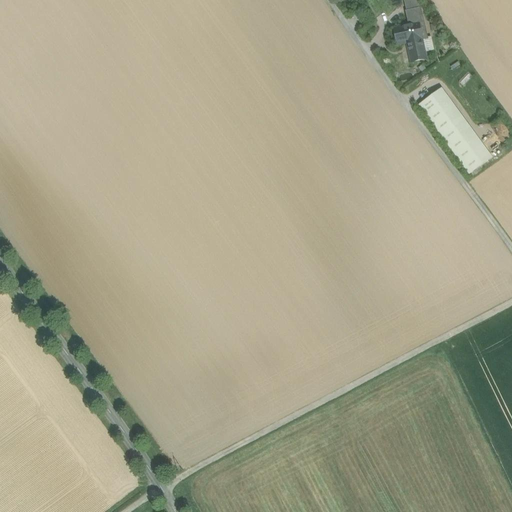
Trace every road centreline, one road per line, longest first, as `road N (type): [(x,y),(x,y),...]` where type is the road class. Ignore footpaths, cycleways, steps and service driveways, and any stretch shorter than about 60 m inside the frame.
road 1 (track): [(511,301),(160,486),(125,511)]
road 2 (unclassified): [(173,511),(0,264)]
road 3 (track): [(511,250),(390,85)]
